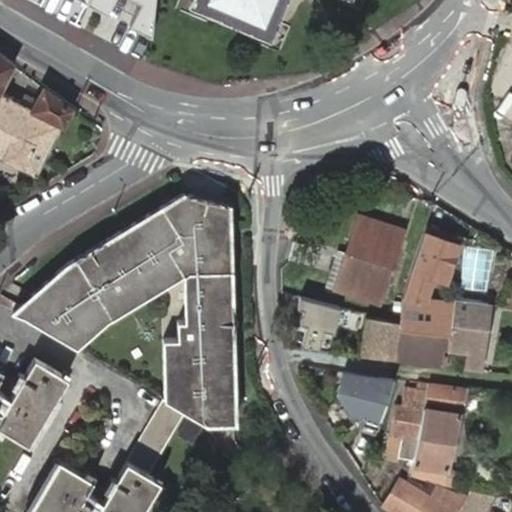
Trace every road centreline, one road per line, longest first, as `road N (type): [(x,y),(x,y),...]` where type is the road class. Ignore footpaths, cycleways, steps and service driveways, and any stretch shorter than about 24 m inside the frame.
road 1 (residential): [(267,128),(266,275),(275,361),(297,411),(367,511)]
road 2 (residential): [(0,251),(137,155),(165,112)]
road 3 (tertiary): [(0,23),(165,112)]
